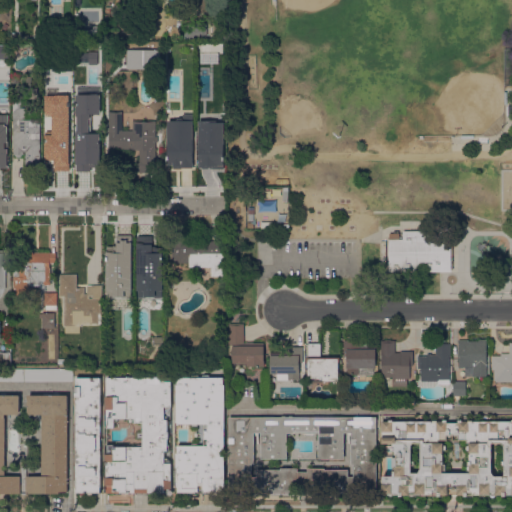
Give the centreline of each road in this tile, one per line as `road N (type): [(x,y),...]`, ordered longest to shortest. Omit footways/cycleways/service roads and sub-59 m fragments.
road 1 (residential): [(511,308),(283,307)]
road 2 (residential): [(0,205),(221,205)]
